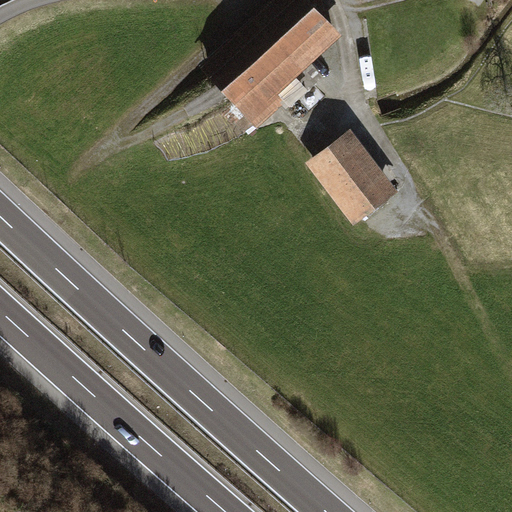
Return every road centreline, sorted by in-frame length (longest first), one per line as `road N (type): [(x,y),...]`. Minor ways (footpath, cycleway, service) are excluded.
road 1 (motorway): [(328,511),(0,214)]
road 2 (motorway): [(0,312),(224,511)]
